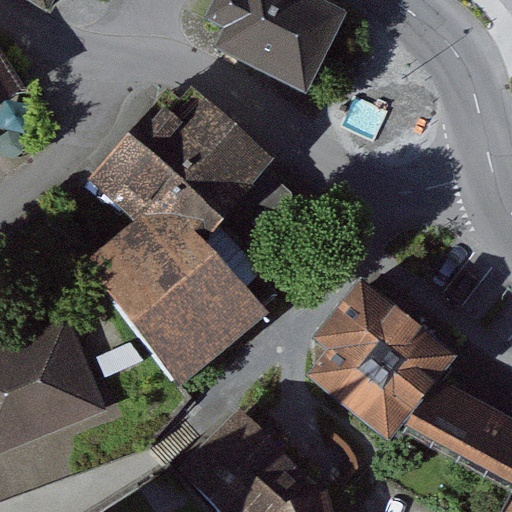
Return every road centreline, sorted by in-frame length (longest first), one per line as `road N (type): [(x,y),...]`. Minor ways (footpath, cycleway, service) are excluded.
road 1 (residential): [(491,174),(373,193),(190,64),(130,62)]
road 2 (residential): [(0,223),(30,206),(130,62)]
road 3 (tertiary): [(491,174),(462,61),(392,0)]
road 4 (residential): [(130,62),(44,31),(0,2)]
